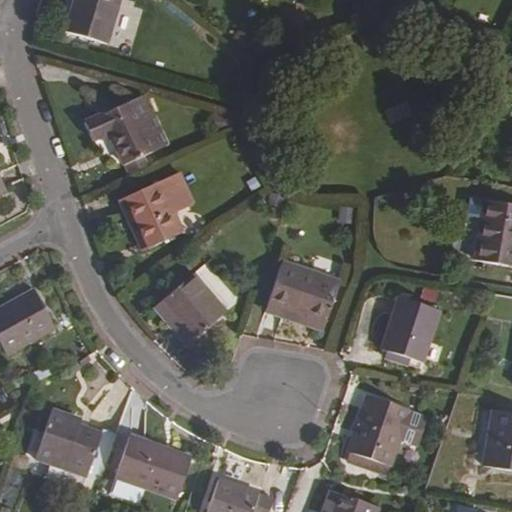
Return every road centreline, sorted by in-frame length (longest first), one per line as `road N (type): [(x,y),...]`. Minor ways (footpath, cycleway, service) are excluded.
road 1 (residential): [(64,220),(79,273),(137,358),(221,412),(273,411)]
road 2 (residential): [(20,40),(64,220)]
